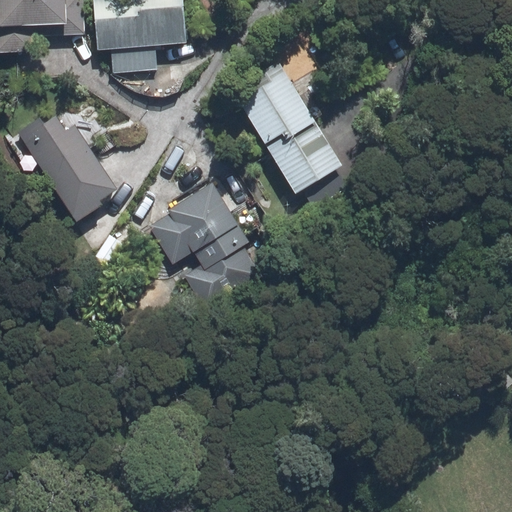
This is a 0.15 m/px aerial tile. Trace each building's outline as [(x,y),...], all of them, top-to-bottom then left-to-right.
[(0,0),(0,57),(36,55),(35,40),(84,37),(82,0),(0,0)] [(91,0),(96,54),(111,53),(112,76),(156,73),(155,50),(184,48),(180,0),(91,0)] [(236,102),(291,195),(339,167),(275,60),(246,77),(255,92),(236,102)] [(17,135),(73,223),(98,208),(96,203),(114,192),(74,128),(65,134),(55,120),(42,128),(38,122),(17,135)] [(168,215),(148,227),(171,266),(191,254),(198,266),(181,276),(203,312),(258,280),(239,248),(247,244),(212,185),(166,212),(168,215)]
